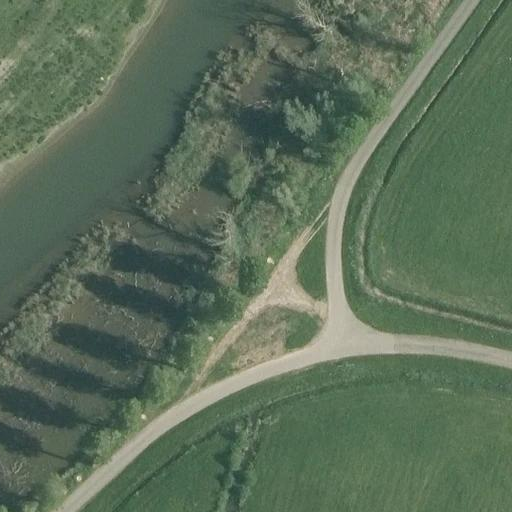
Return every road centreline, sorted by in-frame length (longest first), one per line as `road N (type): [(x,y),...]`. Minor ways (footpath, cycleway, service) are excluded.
road 1 (unclassified): [(348,351),(334,259),(351,200),(481,0)]
road 2 (unclassified): [(91,511),(169,434),(263,373),(348,351)]
road 3 (unclassified): [(348,351),(440,347),(511,359)]
